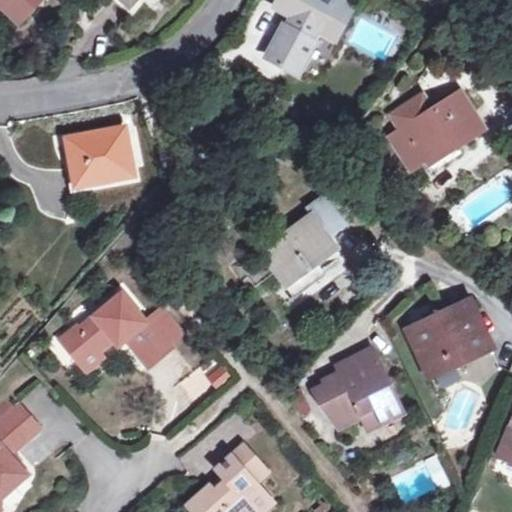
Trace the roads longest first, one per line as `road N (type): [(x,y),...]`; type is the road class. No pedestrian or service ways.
road 1 (residential): [(0,97),(142,79),(188,52),(227,0)]
road 2 (residential): [(325,362),(403,280),(427,271),(459,279),(494,318),(511,325)]
